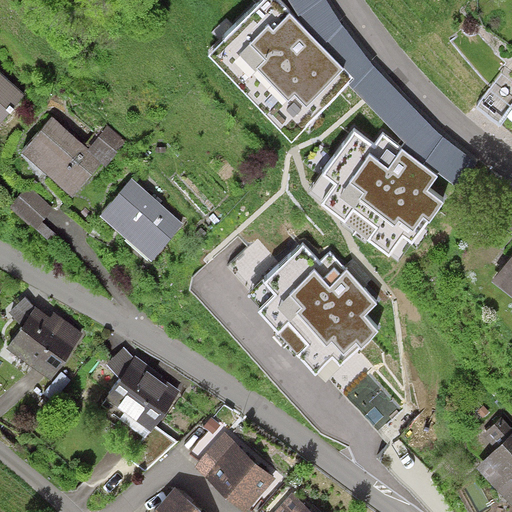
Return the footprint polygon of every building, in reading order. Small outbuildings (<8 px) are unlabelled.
[(301,22),(278,0),(263,0),(206,56),(292,142),(350,85),(357,78),(301,22)] [(341,24),(325,0),(288,0),(301,22),(357,78),(350,85),(406,142),(470,197),(491,170),(443,136),(374,65),(341,24)] [(0,67),(0,116),(25,90),(0,67)] [(88,143),(52,111),(22,145),(74,192),(103,160),(107,163),(128,139),(108,121),(88,143)] [(372,142),(353,128),(322,169),(335,179),(323,196),(347,214),(353,206),(376,223),(369,231),(389,246),(401,230),(410,236),(439,199),(420,185),(430,172),(379,133),(372,142)] [(183,220),(132,173),(99,208),(150,255),(183,220)] [(26,183),(9,201),(34,224),(50,207),(26,183)] [(502,217),(511,224),(511,205),(502,217)] [(511,246),(491,274),(511,290),(511,246)] [(338,352),(369,325),(358,312),(368,303),(329,258),(319,267),(303,248),(272,274),(284,288),(277,294),(325,350),(332,344),(338,352)] [(34,303),(25,293),(8,307),(18,319),(5,338),(52,373),(80,337),(34,303)] [(132,355),(123,345),(106,359),(116,371),(103,390),(150,425),(178,389),(132,355)] [(511,423),(500,411),(479,431),(490,443),(472,459),(511,502),(511,423)] [(419,412),(398,434),(408,444),(429,422),(419,412)] [(205,450),(226,427),(218,420),(190,448),(208,465),(214,459),(205,450)] [(451,444),(429,422),(408,444),(430,465),(451,444)] [(277,475),(226,427),(205,450),(214,459),(208,465),(205,468),(246,507),(277,475)] [(212,511),(177,480),(147,511),(212,511)] [(313,511),(291,493),(274,511),(313,511)]
